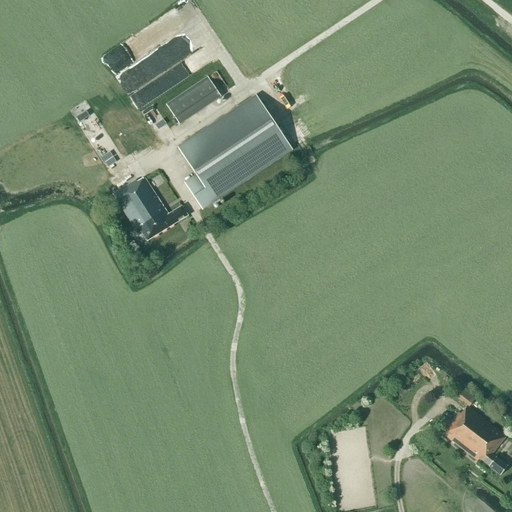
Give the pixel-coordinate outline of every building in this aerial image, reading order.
[(221,97),(207,77),(166,105),(179,125),(221,97)] [(153,100),(147,87),(140,90),(145,103),(153,100)] [(256,97),(179,148),(197,176),(185,184),(202,209),(291,150),(256,97)] [(147,241),(187,215),(181,206),(167,215),(165,212),(168,210),(146,176),(137,182),(136,180),(113,195),(138,234),(141,232),(147,241)] [(463,389),(459,394),(456,398),(462,403),(462,402),(470,407),(476,399),(463,389)] [(443,434),(471,456),(477,461),(479,459),(500,476),(508,466),(492,454),(506,437),(467,407),(461,415),(459,413),(443,434)]
